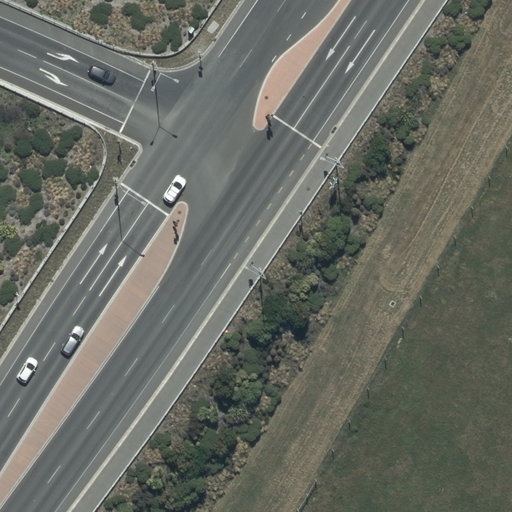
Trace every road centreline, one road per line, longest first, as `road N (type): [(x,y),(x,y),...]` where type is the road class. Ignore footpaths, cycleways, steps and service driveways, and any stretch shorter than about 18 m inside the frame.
road 1 (secondary): [(267,164),(27,511)]
road 2 (secondary): [(0,431),(195,130)]
road 3 (motorway): [(0,36),(195,130)]
road 4 (secondary): [(379,0),(267,164)]
road 5 (secondary): [(195,130),(284,0)]
